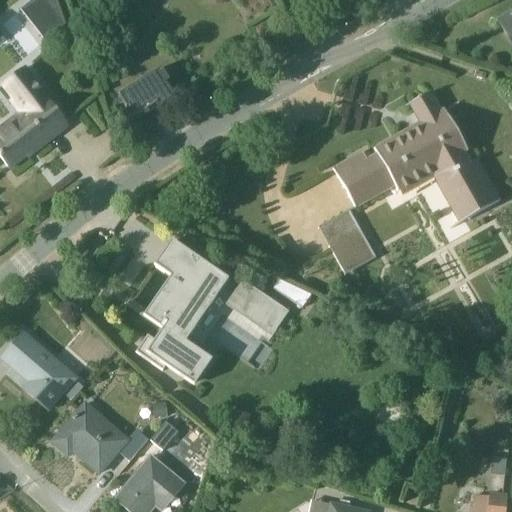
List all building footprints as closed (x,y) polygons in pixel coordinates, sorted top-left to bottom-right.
[(64,26),(54,0),(33,0),(19,12),(43,43),(64,26)] [(511,9),(494,20),(511,52),(511,9)] [(0,129),(0,161),(8,171),(64,127),(65,129),(66,128),(63,124),(67,121),(37,81),(34,82),(24,69),(0,87),(0,88),(18,115),(0,129)] [(119,115),(127,128),(173,100),(163,84),(167,81),(160,70),(117,96),(126,110),(119,115)] [(360,154),(331,170),(354,212),(395,189),(400,198),(431,181),(456,225),(499,201),(476,160),(469,164),(464,156),(466,154),(442,110),(439,112),(429,94),(406,106),(416,125),(371,150),(374,155),(364,161),(360,154)] [(316,229),(343,277),(374,260),(347,212),(316,229)] [(225,281),(170,243),(152,268),(168,279),(141,318),(161,332),(153,343),(145,337),(134,355),(160,373),(163,368),(192,388),(210,362),(196,352),(200,346),(187,337),(225,281)] [(277,281),(271,290),(300,310),(309,297),(277,281)] [(287,314),(241,283),(224,308),(270,339),(287,314)] [(46,412),(74,380),(21,336),(0,361),(27,384),(22,391),(46,412)] [(47,445),(66,461),(71,456),(97,479),(118,455),(127,462),(144,443),(134,435),(128,441),(83,404),(47,445)] [(148,456),(111,502),(123,511),(152,511),(153,511),(154,511),(162,511),(184,485),(148,456)] [(491,459),(489,477),(503,478),(505,460),(491,459)] [(471,497),(470,511),(503,511),(506,498),(488,495),(487,499),(471,497)] [(363,511),(328,504),(327,504),(327,506),(309,502),(306,511),(363,511)]
